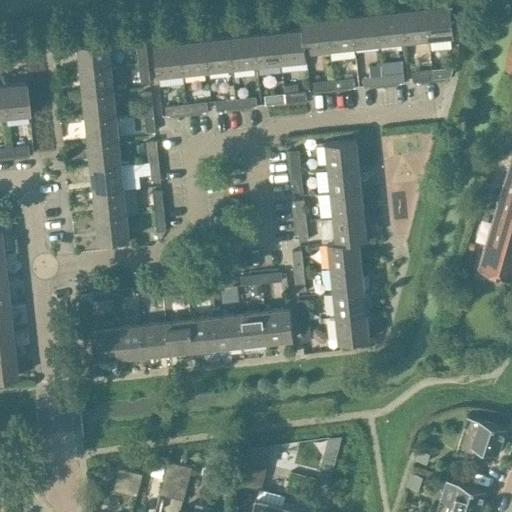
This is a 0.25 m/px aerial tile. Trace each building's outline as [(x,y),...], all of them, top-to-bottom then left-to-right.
[(426,6),(429,37),(454,34),(451,3),(426,6)] [(401,9),(405,39),(429,37),(426,6),(401,9)] [(377,11),(380,42),(405,39),(401,9),(377,11)] [(352,14),(355,45),(380,42),(377,11),(352,14)] [(327,17),(331,47),(355,45),(352,14),(327,17)] [(302,19),(303,27),(306,50),(331,47),(327,17),(302,19)] [(279,30),(282,61),(307,58),(306,50),(303,27),(279,30)] [(254,33),(257,63),(282,61),(279,30),(254,33)] [(229,35),(233,66),(257,63),(254,33),(229,35)] [(205,38),(208,69),(233,66),(229,35),(205,38)] [(180,41),(183,71),(208,69),(205,38),(180,41)] [(78,43),(81,68),(112,65),(109,40),(78,43)] [(137,42),(139,62),(148,61),(146,41),(137,42)] [(155,43),(158,74),(183,71),(180,41),(155,43)] [(139,62),(141,83),(150,82),(148,61),(139,62)] [(81,68),(83,93),(114,90),(112,65),(81,68)] [(432,68),(433,77),(451,75),(453,66),(432,68)] [(412,70),(413,79),(433,77),(432,68),(412,70)] [(383,73),(384,82),(404,80),(403,71),(383,73)] [(363,76),(364,85),(384,82),(383,73),(363,76)] [(354,77),(334,79),(335,88),(355,86),(354,77)] [(314,81),(315,90),(335,88),(334,79),(314,81)] [(0,84),(4,115),(29,112),(26,81),(0,84)] [(83,93),(86,118),(117,114),(114,90),(83,93)] [(142,91),(144,112),(153,111),(151,90),(142,91)] [(306,90),(285,92),(286,101),(307,99),(306,90)] [(265,94),(266,103),(286,101),(285,92),(265,94)] [(236,98),(237,107),(257,104),(256,95),(236,98)] [(216,100),(217,109),(237,107),(236,98),(216,100)] [(187,103),(188,112),(208,110),(207,101),(187,103)] [(166,105),(167,114),(188,112),(187,103),(166,105)] [(144,112),(147,132),(156,131),(153,111),(144,112)] [(86,118),(89,142),(120,139),(117,114),(86,118)] [(326,141),(328,167),(359,163),(357,138),(326,141)] [(89,142),(91,167),(122,164),(120,139),(89,142)] [(148,141),(150,160),(159,159),(157,140),(148,141)] [(7,146),(8,155),(28,153),(27,144),(7,146)] [(0,146),(0,156),(8,155),(7,146),(0,146)] [(290,150),(292,170),(301,169),(299,149),(290,150)] [(150,160),(152,181),(161,180),(159,159),(150,160)] [(511,161),(480,268),(511,277),(511,161)] [(328,167),(331,191),(362,188),(359,163),(328,167)] [(91,167),(94,192),(125,188),(122,164),(91,167)] [(292,170),(294,191),(303,190),(301,169),(292,170)] [(94,192),(97,216),(128,213),(125,188),(94,192)] [(331,191),(334,216),(365,213),(362,188),(331,191)] [(153,190),(155,210),(164,209),(162,189),(153,190)] [(295,200),(298,220),(307,219),(304,199),(295,200)] [(155,210),(157,230),(166,229),(164,209),(155,210)] [(97,216),(99,242),(130,238),(128,213),(97,216)] [(334,216),(336,240),(336,241),(359,238),(359,239),(367,238),(365,213),(334,216)] [(298,220),(300,240),(309,239),(307,219),(298,220)] [(328,241),(331,266),(362,263),(359,239),(359,238),(336,241),(336,240),(328,241)] [(293,250),(295,270),(304,269),(302,249),(293,250)] [(331,266),(334,291),(365,288),(362,263),(331,266)] [(295,270),(297,290),(306,289),(304,269),(295,270)] [(261,273),(262,282),(283,280),(282,271),(261,273)] [(241,275),(242,284),(262,282),(261,273),(241,275)] [(212,278),(213,287),(233,285),(232,276),(212,278)] [(0,277),(0,302),(8,301),(6,277),(0,277)] [(192,280),(193,289),(213,287),(212,278),(192,280)] [(163,283),(163,292),(184,290),(183,281),(163,283)] [(142,286),(143,295),(163,292),(163,283),(142,286)] [(113,289),(114,298),(134,296),(133,287),(113,289)] [(334,291),(337,316),(367,312),(365,288),(334,291)] [(93,291),(94,300),(114,298),(113,289),(93,291)] [(298,299),(300,319),(309,318),(307,298),(298,299)] [(0,302),(0,327),(11,326),(8,301),(0,302)] [(265,309),(269,340),(294,337),(291,306),(265,309)] [(241,312),(244,343),(269,340),(265,309),(241,312)] [(216,314),(219,345),(244,343),(241,312),(216,314)] [(337,316),(339,341),(370,338),(367,312),(337,316)] [(191,317),(195,348),(219,345),(216,314),(191,317)] [(167,320),(170,351),(195,348),(191,317),(167,320)] [(300,319),(302,340),(311,339),(309,318),(300,319)] [(142,322),(145,353),(170,351),(167,320),(142,322)] [(117,325),(120,356),(145,353),(142,322),(117,325)] [(92,328),(95,359),(120,356),(117,325),(92,328)] [(0,327),(0,351),(14,350),(11,326),(0,327)] [(0,351),(0,377),(16,376),(14,350),(0,351)] [(472,445),(498,453),(507,426),(468,413),(468,414),(481,418),(472,445)] [(416,458),(427,462),(430,452),(420,449),(416,458)] [(237,482),(248,485),(254,462),(243,459),(237,482)] [(160,493),(172,496),(180,463),(168,460),(160,493)] [(248,485),(261,488),(267,465),(254,462),(248,485)] [(172,496),(184,499),(192,466),(180,463),(172,496)] [(117,477),(140,483),(142,473),(119,467),(117,477)] [(408,485),(418,489),(423,476),(412,472),(408,485)] [(114,489),(137,495),(140,483),(117,477),(114,489)] [(450,511),(479,511),(487,489),(447,477),(460,482),(450,511)] [(252,511),(281,511),(283,504),(285,495),(261,489),(258,498),(256,497),(252,511)] [(177,511),(206,511),(209,505),(196,502),(193,511),(191,511),(179,509),(177,511)]
